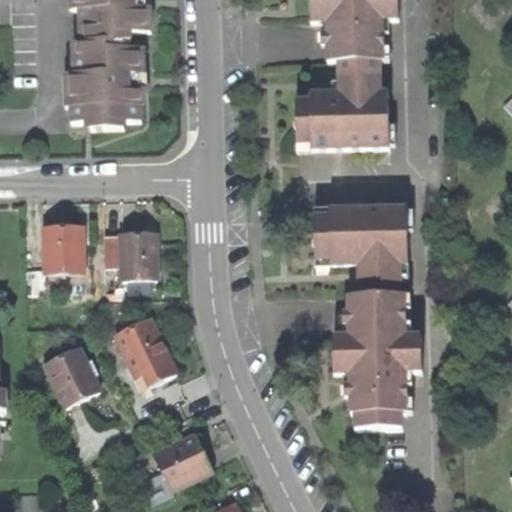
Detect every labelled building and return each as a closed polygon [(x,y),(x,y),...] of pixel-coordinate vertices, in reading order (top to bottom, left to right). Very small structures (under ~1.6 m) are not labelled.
[(81,15),(82,47),(121,46),(130,46),(130,37),(152,37),(151,11),(147,11),(147,6),(146,0),(75,0),(76,15),(81,15)] [(297,155),(390,153),(388,96),(381,96),(380,65),(384,65),(383,24),(399,24),(398,0),(310,0),(311,26),(327,26),(328,66),(339,66),(339,96),(311,97),(311,105),(296,105),(297,155)] [(122,127),(141,127),(140,85),(140,78),(144,78),(144,54),(121,54),(121,46),(82,47),(75,47),(75,79),(69,79),(70,128),(90,128),(90,135),(123,135),(122,127)] [(511,101),(503,110),(511,118),(511,101)] [(356,435),(402,434),(402,418),(407,418),(406,377),(422,377),(421,341),(405,342),(405,301),(401,301),(400,270),(408,270),(407,213),(329,214),(329,220),(315,220),(316,263),(330,263),(331,270),(359,269),(360,301),(349,301),(350,340),(334,341),(334,379),(350,378),(351,419),(355,419),(356,435)] [(63,230),(45,231),(46,273),(85,272),(84,229),(63,230)] [(121,241),(104,241),(105,274),(122,273),(123,287),(158,286),(157,264),(157,243),(150,244),(150,238),(121,239),(121,241)] [(151,391),(178,378),(160,340),(151,322),(116,339),(134,377),(143,373),(151,391)] [(84,405),(103,396),(80,352),(45,369),(68,413),(84,405)] [(173,494),(213,477),(203,453),(197,440),(156,459),(173,494)] [(16,511),(45,511),(45,497),(17,498),(16,511)]
